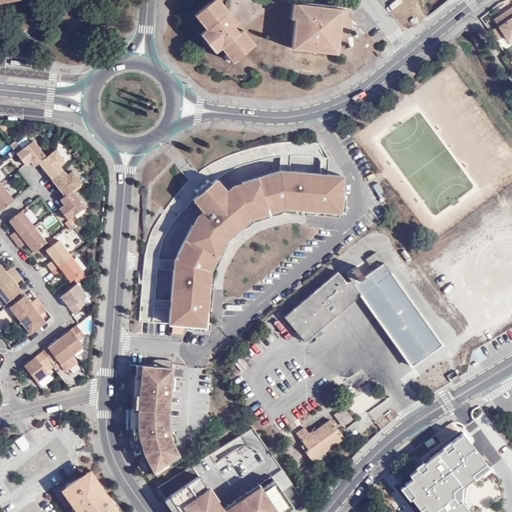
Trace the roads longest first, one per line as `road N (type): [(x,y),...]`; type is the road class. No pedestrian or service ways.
road 1 (residential): [(328,511),(413,421),(511,362)]
road 2 (residential): [(13,409),(10,364),(58,320),(0,236)]
road 3 (residential): [(112,342),(126,143)]
road 4 (residential): [(316,110),(360,91),(474,0)]
road 5 (residential): [(328,232),(361,209),(316,110)]
road 6 (residential): [(173,104),(264,115),(316,110)]
road 7 (residential): [(148,511),(114,460),(109,391)]
